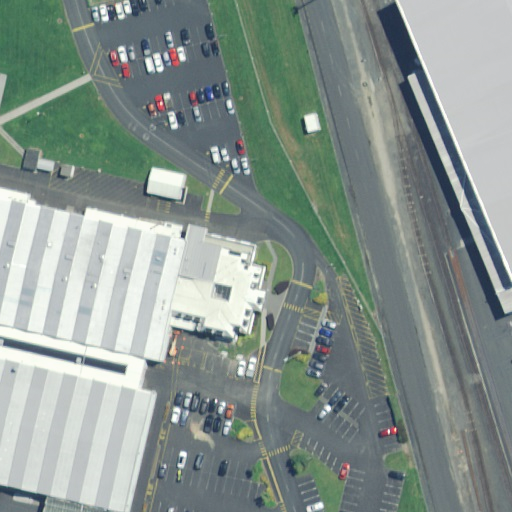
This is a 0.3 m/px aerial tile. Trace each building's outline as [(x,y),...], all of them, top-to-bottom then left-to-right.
[(511,0),(391,0),(390,1),(420,76),(409,80),(505,315),(511,312),(511,0)] [(315,112),(304,116),(310,133),(321,129),(315,112)] [(38,168),(39,160),(41,151),(26,148),(22,168),(37,171),(38,168)] [(75,167),(60,164),(58,175),(73,178),(75,167)] [(153,168),(148,193),(180,200),(186,175),(153,168)] [(260,249),(0,194),(0,354),(160,387),(172,330),(240,344),(260,249)] [(141,391),(0,359),(0,483),(114,509),(141,391)]
